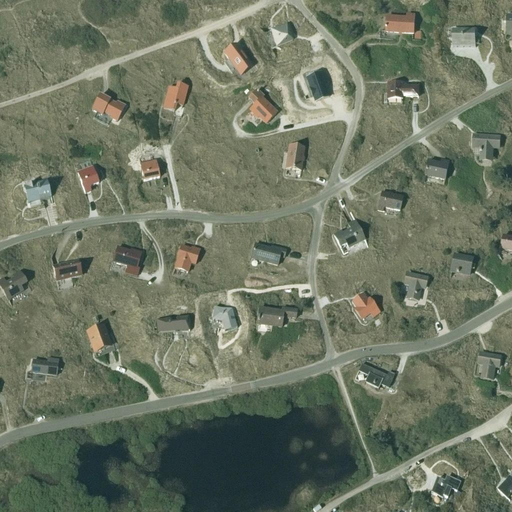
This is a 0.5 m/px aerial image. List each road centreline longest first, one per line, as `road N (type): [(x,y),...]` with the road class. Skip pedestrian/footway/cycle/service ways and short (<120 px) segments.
road 1 (unclassified): [(0,442),(334,363)]
road 2 (residential): [(0,247),(94,223),(262,218),(313,203)]
road 3 (track): [(262,5),(0,105)]
road 4 (residential): [(323,511),(511,408)]
road 5 (residential): [(336,189),(358,84),(294,0)]
road 6 (residential): [(336,189),(511,83)]
road 7 (unclassified): [(334,363),(444,340),(511,303)]
road 8 (residential): [(334,363),(312,287),(313,203)]
road 9 (unknown): [(334,363),(377,480)]
